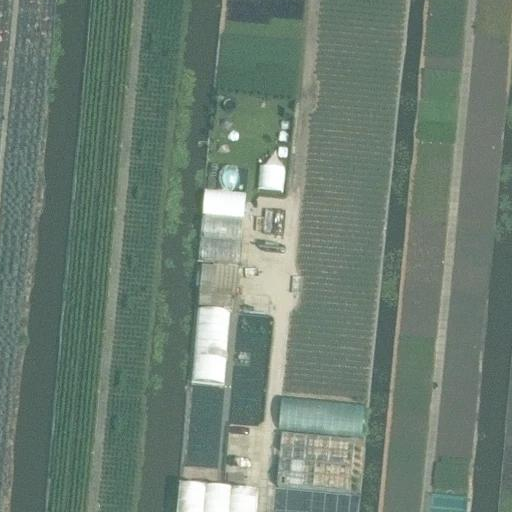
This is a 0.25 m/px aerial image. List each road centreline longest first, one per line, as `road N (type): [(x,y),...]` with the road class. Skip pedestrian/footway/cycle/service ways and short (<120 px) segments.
road 1 (track): [(255,511),(302,0)]
road 2 (track): [(422,511),(468,0)]
